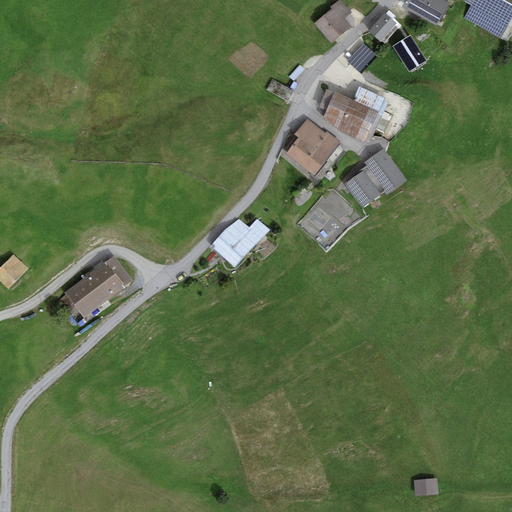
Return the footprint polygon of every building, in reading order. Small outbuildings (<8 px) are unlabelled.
[(351,13),(340,0),(330,8),(332,10),(315,24),(332,44),(351,28),(343,20),(351,13)] [(447,1),(444,0),(405,0),(402,7),(436,26),(449,2),(447,1)] [(511,0),(468,0),(465,6),(472,10),(466,20),(500,40),(511,18),(511,0)] [(397,23),(385,13),(368,31),(380,42),(397,23)] [(429,64),(411,35),(391,47),(409,76),(429,64)] [(294,91),(272,79),(266,90),(288,102),(294,91)] [(334,92),(326,89),(319,107),(327,110),(323,118),(339,131),(364,142),(365,140),(384,100),(385,98),(359,87),(354,100),(334,91),(334,92)] [(395,99),(395,133),(409,133),(408,98),(395,99)] [(388,102),(384,100),(365,140),(369,143),(388,102)] [(298,137),(286,153),(315,176),(341,143),(307,118),(294,134),(298,137)] [(407,180),(384,149),(364,163),(368,167),(345,184),(362,207),(384,191),(387,195),(407,180)] [(249,228),(239,219),(226,229),(210,246),(234,268),(270,230),(257,219),(249,228)] [(28,272),(13,256),(0,268),(0,285),(7,292),(28,272)] [(114,259),(109,263),(63,296),(82,322),(133,285),(114,259)] [(437,478),(414,480),(415,496),(438,494),(437,478)]
